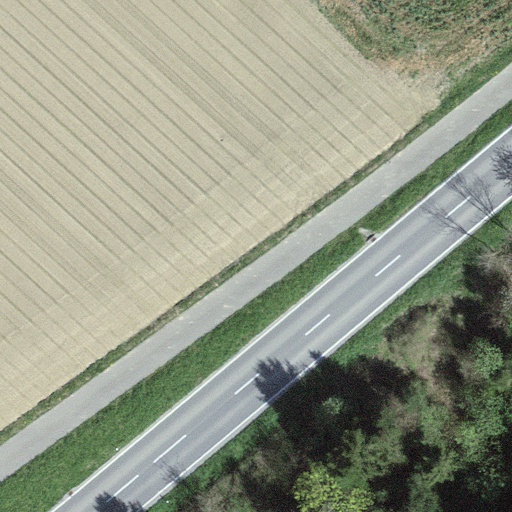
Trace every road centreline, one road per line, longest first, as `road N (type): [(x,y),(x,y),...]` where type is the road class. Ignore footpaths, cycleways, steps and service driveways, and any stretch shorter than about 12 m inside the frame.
road 1 (track): [(511,82),(0,463)]
road 2 (secondary): [(94,511),(511,159)]
